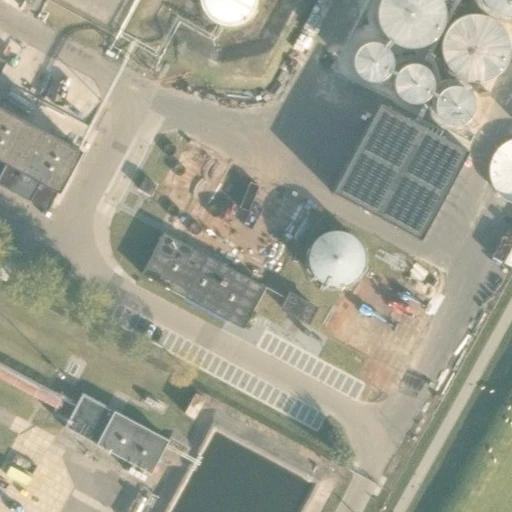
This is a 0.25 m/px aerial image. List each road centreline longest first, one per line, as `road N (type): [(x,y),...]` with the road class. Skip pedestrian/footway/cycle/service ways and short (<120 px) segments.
road 1 (unclassified): [(338,511),(376,443),(228,355)]
road 2 (unclassified): [(402,511),(511,310)]
